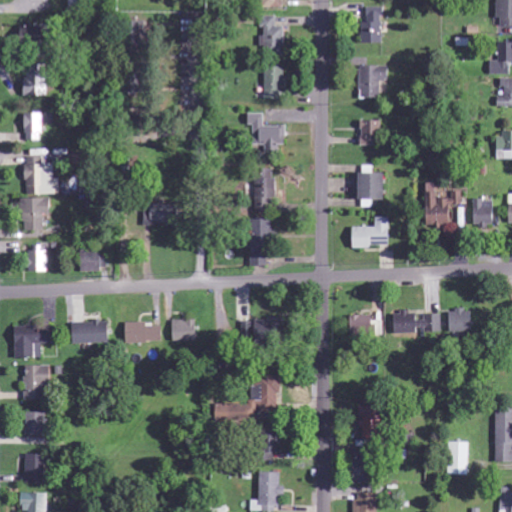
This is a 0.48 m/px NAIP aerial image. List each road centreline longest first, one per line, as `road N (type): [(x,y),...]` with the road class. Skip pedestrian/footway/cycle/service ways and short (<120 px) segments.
road 1 (residential): [(0,294),(511,271)]
road 2 (residential): [(321,511),(321,0)]
